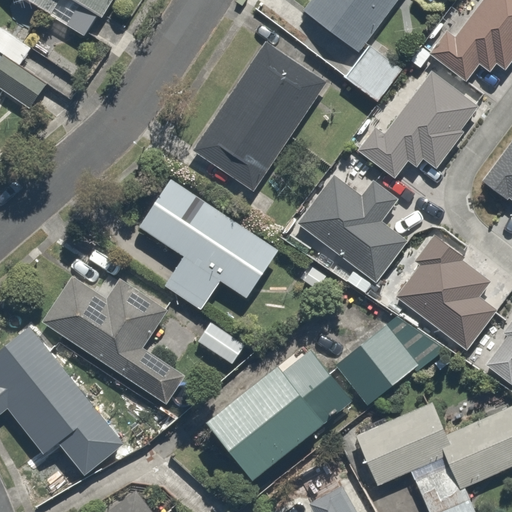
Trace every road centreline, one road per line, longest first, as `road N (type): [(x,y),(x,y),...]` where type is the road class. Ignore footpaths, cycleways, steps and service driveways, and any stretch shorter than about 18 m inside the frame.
road 1 (residential): [(203,0),(141,102),(0,230)]
road 2 (residential): [(511,262),(462,221),(455,200),(460,172),(511,102)]
